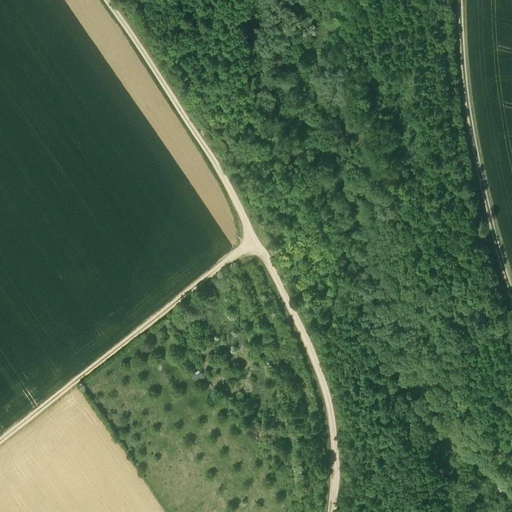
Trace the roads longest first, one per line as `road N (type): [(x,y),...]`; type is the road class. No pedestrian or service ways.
road 1 (track): [(106,0),(182,111),(307,347),(330,414),(332,511)]
road 2 (track): [(0,441),(253,241)]
road 3 (track): [(511,289),(471,125),(461,0)]
